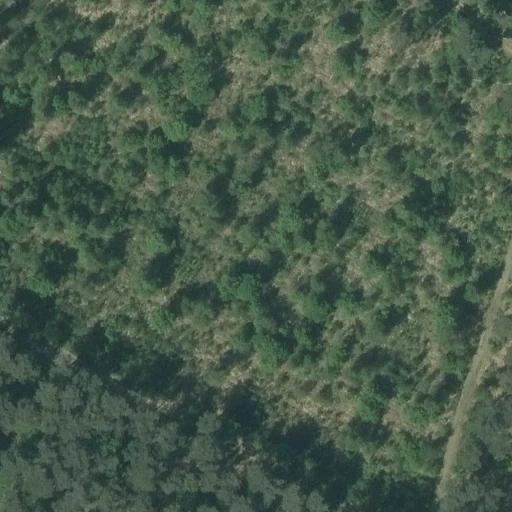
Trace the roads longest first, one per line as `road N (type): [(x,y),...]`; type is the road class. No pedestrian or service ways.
road 1 (track): [(344,511),(0,328)]
road 2 (track): [(436,511),(511,255)]
